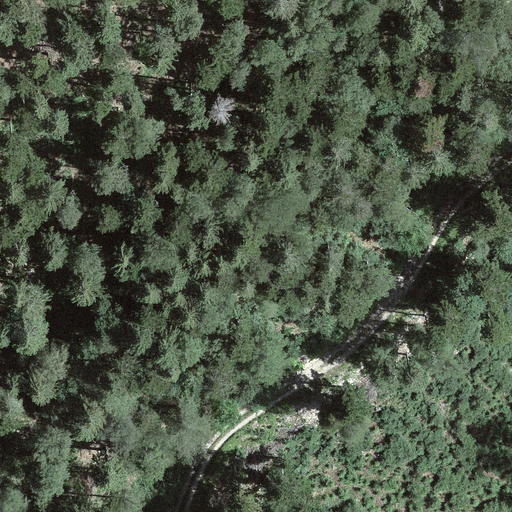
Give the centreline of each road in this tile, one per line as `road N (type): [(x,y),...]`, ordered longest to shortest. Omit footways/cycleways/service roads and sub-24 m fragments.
road 1 (track): [(251,0),(244,92),(207,181),(178,224),(86,297),(71,322),(64,472),(49,511)]
road 2 (track): [(511,158),(458,197),(373,330),(215,436),(185,511)]
